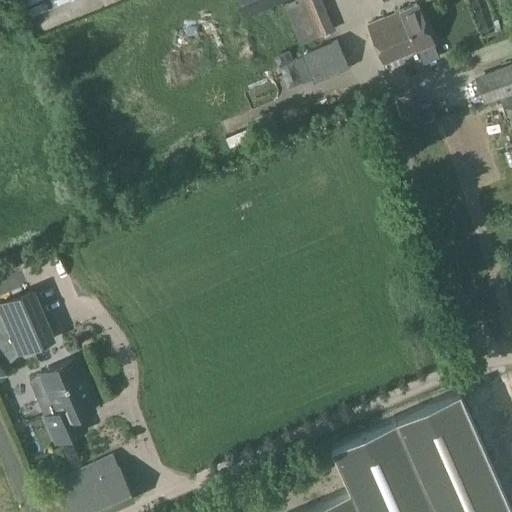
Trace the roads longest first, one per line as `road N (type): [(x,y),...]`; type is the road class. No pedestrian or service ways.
road 1 (residential): [(129,511),(430,376),(511,357)]
road 2 (unknown): [(373,95),(486,361)]
